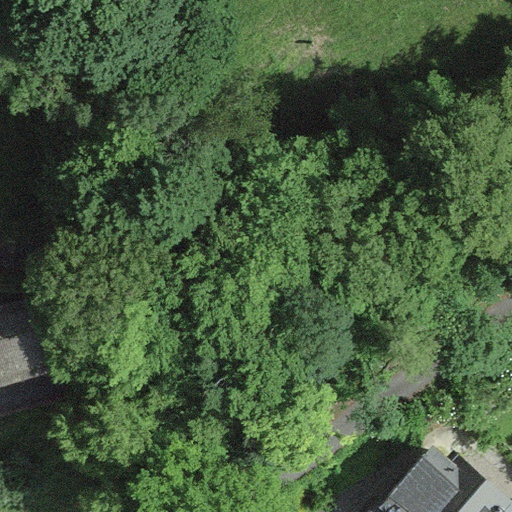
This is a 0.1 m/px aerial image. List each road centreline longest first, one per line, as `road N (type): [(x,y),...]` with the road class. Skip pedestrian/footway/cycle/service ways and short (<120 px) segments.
road 1 (unclassified): [(511,214),(159,256),(0,255)]
road 2 (track): [(234,511),(511,321)]
road 3 (unknown): [(0,396),(157,346),(234,247)]
